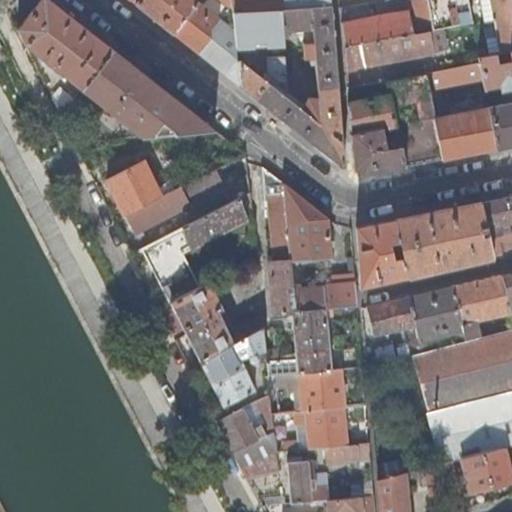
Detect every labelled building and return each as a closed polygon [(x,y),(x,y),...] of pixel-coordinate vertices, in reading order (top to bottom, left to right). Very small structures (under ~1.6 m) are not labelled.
[(26,0),(11,20),(16,29),(39,0),(26,0)] [(49,0),(39,0),(16,29),(24,45),(80,89),(112,49),(49,0)] [(136,0),(134,3),(172,33),(197,1),(195,0),(136,0)] [(217,0),(232,12),(230,0),(217,0)] [(281,8),(280,0),(230,0),(232,12),(281,8)] [(331,5),(330,0),(280,0),(281,8),(331,5)] [(341,22),(344,46),(430,30),(432,30),(425,0),(406,0),(409,15),(400,15),(399,14),(391,14),(391,16),(341,22)] [(425,0),(432,30),(437,29),(473,23),(469,5),(458,7),(460,15),(450,17),(448,9),(446,0),(425,0)] [(509,0),(479,0),(485,28),(493,27),(492,21),(496,20),(500,54),(510,53),(511,52),(511,12),(509,0)] [(197,1),(172,33),(238,86),(236,57),(236,55),(235,47),(234,31),(218,18),(197,1)] [(236,57),(238,86),(341,166),(344,165),(331,5),(281,8),(232,12),(234,31),(235,47),(253,47),(252,28),(264,28),(266,46),(284,45),(283,30),(302,29),(303,59),(309,60),(310,64),(314,64),(317,96),(306,97),(301,110),(243,63),(242,54),(236,55),(236,57)] [(458,7),(448,9),(450,17),(460,15),(458,7)] [(432,30),(430,30),(434,51),(441,50),(437,29),(432,30)] [(430,30),(344,46),(347,69),(352,68),(434,54),(434,51),(430,30)] [(213,129),(112,49),(80,89),(139,136),(152,134),(162,122),(169,127),(164,133),(213,129)] [(511,52),(510,53),(511,61),(498,64),(496,55),(479,58),(480,63),(483,79),(485,89),(500,86),(501,91),(511,89),(511,102),(488,107),(496,149),(511,145),(511,52)] [(268,76),(288,90),(285,56),(266,58),(268,76)] [(483,79),(480,63),(425,74),(427,84),(449,80),(450,85),(483,79)] [(401,147),(405,167),(442,160),(434,118),(427,84),(425,74),(388,82),(389,90),(390,95),(392,104),(416,99),(420,121),(397,126),(398,132),(399,139),(401,147)] [(388,82),(375,84),(377,92),(389,90),(388,82)] [(51,97),(60,114),(72,99),(58,88),(51,97)] [(353,168),(363,176),(405,167),(401,147),(399,139),(386,142),(383,130),(390,129),(391,134),(398,132),(397,126),(392,104),(390,95),(348,103),(353,168)] [(434,118),(442,160),(496,149),(488,107),(434,118)] [(69,132),(74,142),(89,141),(87,130),(69,132)] [(233,160),(245,154),(229,141),(224,147),(233,160)] [(108,181),(126,215),(175,190),(171,182),(157,189),(143,163),(108,181)] [(283,184),(262,167),(264,195),(267,195),(284,194),(283,184)] [(328,219),(283,184),(284,194),(290,260),(330,258),(328,219)] [(175,190),(126,215),(135,234),(189,206),(180,187),(175,190)] [(248,219),(252,217),(250,194),(240,199),(248,219)] [(268,262),(274,315),(292,311),(295,311),(295,310),(293,288),(291,268),(290,260),(284,194),(267,195),(274,261),(268,262)] [(511,196),(480,203),(492,257),(511,252),(511,234),(511,232),(501,234),(498,221),(509,219),(509,223),(511,222),(511,196)] [(183,228),(193,247),(248,219),(240,199),(183,228)] [(407,276),(492,257),(480,203),(480,202),(395,220),(400,242),(403,256),(407,276)] [(395,220),(355,228),(361,287),(407,276),(403,256),(394,258),(391,244),(400,242),(395,220)] [(142,248),(163,287),(203,267),(193,247),(183,228),(142,248)] [(300,267),(291,268),(293,288),(301,287),(300,267)] [(293,288),(295,310),(332,307),(356,306),(354,273),(334,274),(335,280),(333,281),(333,285),(301,287),(293,288)] [(511,273),(500,276),(511,319),(511,322),(511,273)] [(511,319),(500,276),(453,287),(466,341),(481,337),(477,322),(505,315),(506,320),(511,319)] [(194,350),(200,361),(264,329),(262,319),(254,320),(240,327),(232,328),(228,321),(223,323),(218,312),(222,309),(212,288),(209,283),(170,302),(178,318),(189,341),(184,343),(189,352),(194,350)] [(466,341),(453,287),(409,297),(422,352),(430,350),(427,340),(456,332),(459,343),(466,341)] [(408,356),(414,354),(422,352),(409,297),(366,307),(373,335),(406,327),(410,345),(405,346),(408,356)] [(158,307),(167,324),(178,318),(170,302),(158,307)] [(266,362),(267,375),(275,374),(298,373),(331,370),(326,314),(333,313),(332,307),(295,310),(295,311),(292,311),(293,318),(296,359),(266,361),(266,362)] [(274,321),(293,318),(292,311),(274,315),(274,321)] [(264,329),(200,361),(223,406),(254,390),(240,358),(247,356),(249,360),(251,363),(255,362),(266,362),(266,361),(264,329)] [(414,354),(428,411),(511,390),(511,329),(481,337),(466,341),(459,343),(430,350),(422,352),(414,354)] [(369,342),(365,343),(368,366),(375,364),(373,347),(370,348),(369,342)] [(331,370),(298,373),(301,411),(344,407),(341,370),(331,370)] [(260,391),(263,397),(269,395),(269,387),(260,391)] [(442,464),(452,462),(462,459),(504,448),(511,446),(511,390),(428,411),(442,464)] [(216,421),(231,452),(273,431),(271,414),(269,395),(263,397),(216,421)] [(301,411),(299,412),(299,418),(305,417),(308,449),(325,448),(347,446),(344,407),(301,411)] [(278,413),(281,451),(286,451),(291,450),(288,412),(278,413)] [(295,418),(297,450),(308,449),(305,417),(299,418),(295,418)] [(231,452),(240,468),(275,450),(273,431),(231,452)] [(325,448),(326,464),(370,461),(369,445),(347,446),(325,448)] [(511,474),(504,448),(462,459),(470,492),(511,480),(511,474)] [(246,481),(278,473),(276,452),(276,450),(275,450),(240,468),(246,481)] [(291,503),(326,500),(327,500),(327,487),(309,489),(307,462),(301,463),(287,464),(291,503)] [(442,464),(427,468),(433,492),(458,486),(452,462),(442,464)] [(380,511),(406,511),(403,474),(378,481),(380,511)] [(361,497),(373,496),(372,482),(352,484),(353,498),(361,497)] [(374,511),(373,496),(361,497),(353,498),(327,500),(326,500),(326,511),(374,511)]
